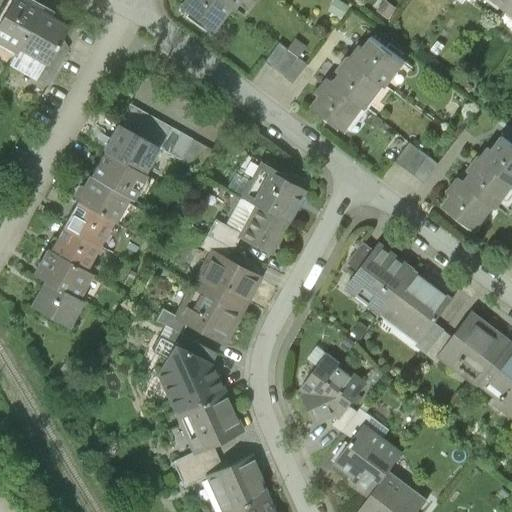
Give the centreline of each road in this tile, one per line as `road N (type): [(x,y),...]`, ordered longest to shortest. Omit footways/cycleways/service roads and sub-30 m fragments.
road 1 (residential): [(308,511),(261,405),(257,366),(270,328),(354,182)]
road 2 (residential): [(354,182),(128,6)]
road 3 (residential): [(128,6),(0,246)]
road 4 (residential): [(511,299),(354,182)]
